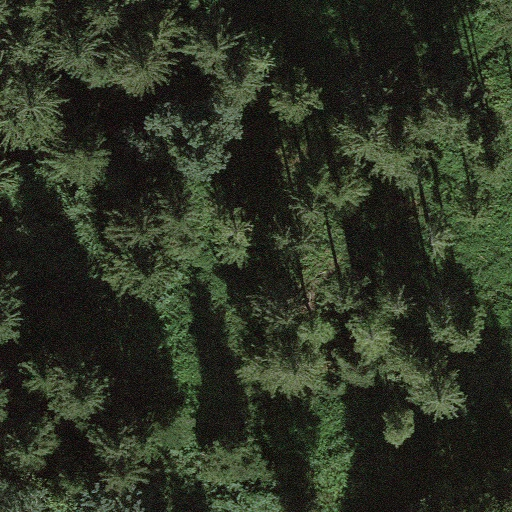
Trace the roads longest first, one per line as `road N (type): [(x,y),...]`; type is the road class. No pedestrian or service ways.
road 1 (track): [(187,0),(0,192)]
road 2 (track): [(374,511),(511,407)]
